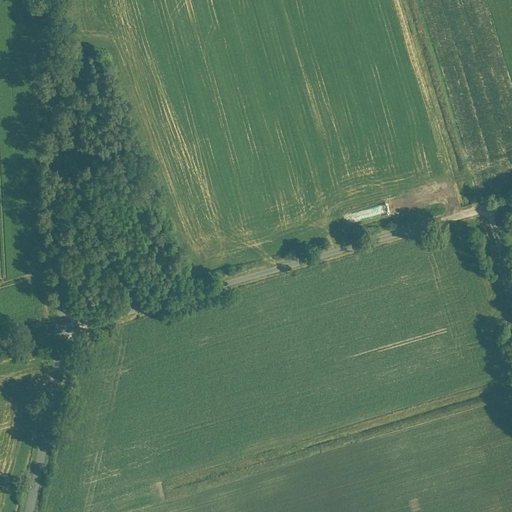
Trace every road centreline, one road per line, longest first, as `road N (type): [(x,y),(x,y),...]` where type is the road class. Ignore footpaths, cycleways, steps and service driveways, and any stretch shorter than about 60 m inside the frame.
road 1 (unclassified): [(60,323),(488,211)]
road 2 (unclassified): [(60,323),(46,0)]
road 3 (unclassified): [(28,511),(60,323)]
